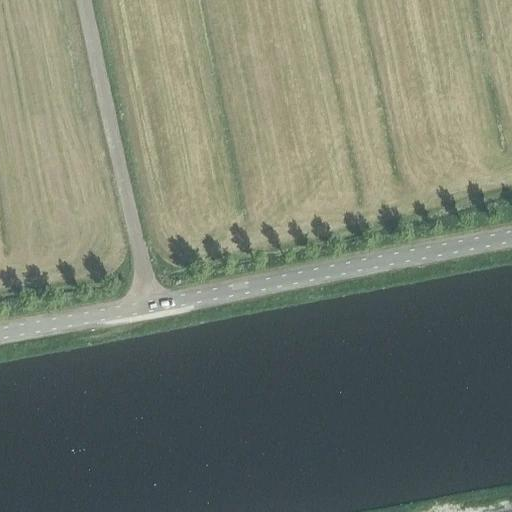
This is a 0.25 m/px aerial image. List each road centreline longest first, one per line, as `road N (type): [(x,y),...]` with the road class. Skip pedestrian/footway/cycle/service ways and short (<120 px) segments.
road 1 (tertiary): [(0,333),(511,237)]
road 2 (track): [(84,0),(150,305)]
